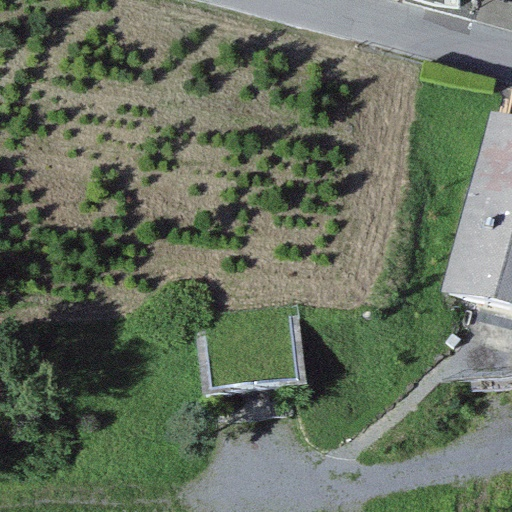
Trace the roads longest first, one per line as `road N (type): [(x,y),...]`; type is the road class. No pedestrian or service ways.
road 1 (track): [(511,466),(255,503),(0,499)]
road 2 (residential): [(304,0),(511,57)]
